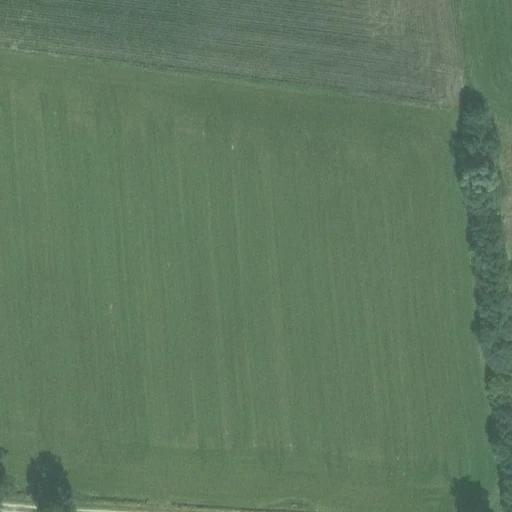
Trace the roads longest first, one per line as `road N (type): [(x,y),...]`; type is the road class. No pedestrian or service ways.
road 1 (residential): [(0,468),(482,498)]
road 2 (residential): [(175,0),(305,185)]
road 3 (residential): [(305,185),(260,209),(91,228)]
road 4 (residential): [(404,327),(488,447),(482,498)]
road 5 (residential): [(305,185),(404,327)]
